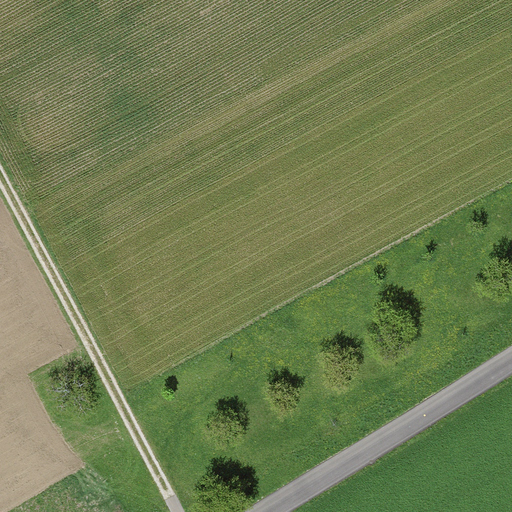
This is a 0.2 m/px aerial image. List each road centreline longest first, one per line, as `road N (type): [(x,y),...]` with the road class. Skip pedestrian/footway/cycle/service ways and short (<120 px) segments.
road 1 (track): [(180,511),(0,171)]
road 2 (tertiary): [(273,511),(511,364)]
